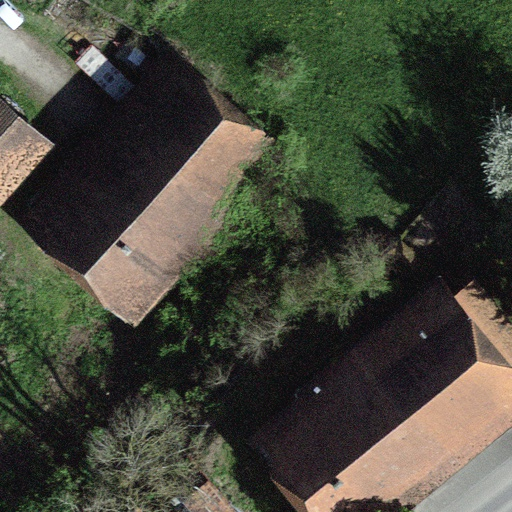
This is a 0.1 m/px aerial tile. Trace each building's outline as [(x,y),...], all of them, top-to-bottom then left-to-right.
[(180,68),(41,220),(61,239),(67,232),(115,275),(108,283),(127,299),(266,147),(180,68)] [(0,98),(0,155),(28,124),(0,98)] [(383,256),(397,269),(413,253),(398,239),(383,256)] [(326,511),(360,511),(511,387),(511,325),(494,303),(469,323),(449,297),(447,299),(453,307),(429,326),(412,305),(323,378),(334,392),(271,444),(326,511)] [(234,511),(210,487),(191,504),(198,511),(234,511)]
